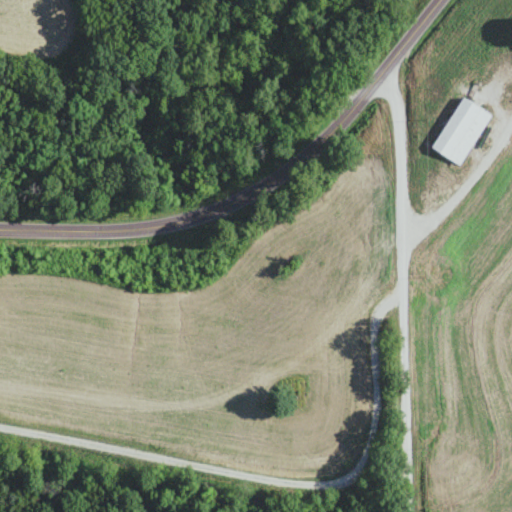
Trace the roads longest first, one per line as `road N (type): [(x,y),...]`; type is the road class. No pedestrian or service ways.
road 1 (secondary): [(444,0),(298,166),(258,198),(157,231),(0,232)]
road 2 (residential): [(410,511),(406,194),(387,70)]
